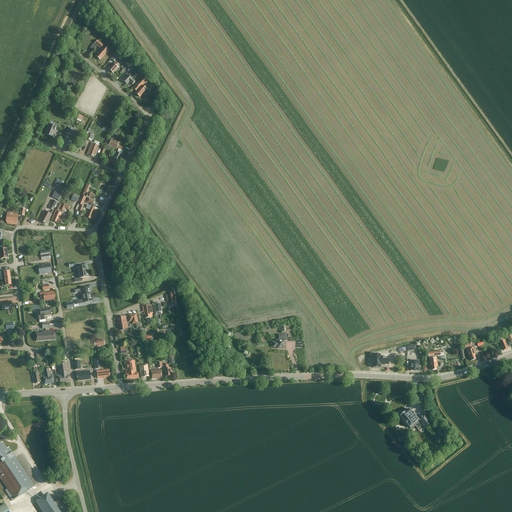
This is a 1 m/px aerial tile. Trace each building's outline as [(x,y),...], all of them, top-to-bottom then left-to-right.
[(96,57),(100,61),(108,51),(103,46),(103,45),(98,40),(95,44),(102,51),(96,57)] [(117,67),(119,65),(116,63),(114,65),(109,70),(113,73),(118,68),(117,67)] [(136,74),(132,71),(123,81),(127,84),(129,82),(132,85),(135,82),(132,79),(136,74)] [(144,77),(137,85),(141,88),(143,86),(146,82),(147,81),(148,80),(147,80),(147,79),(144,77)] [(141,89),(136,94),(140,97),(144,92),(146,90),(143,87),(141,89)] [(46,133),(53,136),(57,127),(50,125),(46,133)] [(75,131),(69,128),(67,134),(73,136),(75,131)] [(112,139),(109,146),(117,149),(118,145),(119,142),(112,139)] [(95,157),(99,146),(92,144),(87,155),(94,157),(94,156),(95,157)] [(111,158),(109,162),(112,163),(111,165),(116,167),(117,165),(118,165),(123,155),(122,155),(120,154),(117,153),(116,152),(114,151),(112,155),(115,156),(114,159),(111,158)] [(57,200),(61,193),(56,190),(52,197),(57,200)] [(77,203),(80,196),(74,194),(71,200),(77,203)] [(83,205),(86,197),(82,195),(78,203),(83,205)] [(88,210),(87,212),(88,213),(88,214),(87,213),(86,216),(87,217),(87,218),(91,220),(91,219),(93,219),(97,209),(95,208),(96,206),(93,204),(95,201),(88,198),(86,202),(91,204),(90,206),(88,205),(86,209),(88,210)] [(61,203),(58,208),(57,212),(56,212),(52,221),(58,224),(63,215),(62,214),(63,212),(64,212),(65,209),(69,211),(71,207),(63,203),(63,205),(61,203)] [(48,223),(52,214),(45,211),(40,221),(45,224),(46,222),(48,223)] [(17,225),(18,215),(8,213),(6,222),(8,222),(8,224),(17,225)] [(1,260),(8,259),(7,249),(0,250),(1,260)] [(41,275),(51,273),(50,264),(38,266),(39,274),(41,273),(41,275)] [(75,283),(83,282),(82,279),(89,278),(88,272),(78,274),(79,279),(75,280),(75,283)] [(6,283),(2,284),(3,287),(6,287),(6,286),(12,285),(11,278),(5,279),(6,283)] [(81,290),(75,291),(75,294),(81,293),(82,296),(92,295),(91,288),(80,289),(81,290)] [(168,296),(166,296),(167,302),(170,301),(171,307),(178,306),(175,290),(167,292),(168,296)] [(47,301),(56,300),(54,292),(43,293),(44,300),(46,300),(47,301)] [(79,300),(76,301),(77,304),(80,304),(83,303),(93,301),(92,295),(82,296),(82,300),(79,300)] [(2,311),(12,310),(11,302),(1,303),(2,311)] [(162,312),(161,304),(155,304),(155,305),(153,305),(155,317),(159,316),(159,315),(162,315),(162,312)] [(152,314),(153,314),(151,305),(142,307),(143,313),(145,312),(146,318),(152,317),(152,314)] [(51,316),(50,309),(40,311),(40,315),(38,315),(39,321),(45,320),(45,317),(51,316)] [(136,314),(128,315),(129,322),(132,321),(133,324),(136,323),(137,323),(138,323),(137,322),(137,321),(136,314)] [(124,329),(128,329),(126,316),(116,318),(118,329),(119,329),(119,331),(125,331),(124,329)] [(42,333),(36,334),(36,342),(56,340),(55,332),(49,333),(49,332),(48,332),(47,329),(49,329),(48,324),(42,324),(42,329),(45,329),(45,332),(42,332),(42,333)] [(279,341),(277,341),(277,342),(273,342),(273,347),(277,347),(277,349),(285,348),(285,341),(289,341),(289,334),(279,335),(279,341)] [(502,341),(498,343),(500,347),(501,347),(503,351),(508,349),(504,341),(502,341)] [(471,360),(475,359),(474,355),(475,355),(473,347),(472,348),(471,347),(466,349),(468,356),(469,356),(471,360)] [(373,355),(373,368),(381,368),(381,365),(389,365),(389,357),(381,357),(381,355),(373,355)] [(436,366),(437,366),(436,358),(435,358),(431,358),(429,359),(430,365),(431,365),(432,370),(437,369),(436,366)] [(419,372),(419,361),(411,360),(410,371),(419,372)] [(127,380),(138,379),(137,373),(136,373),(134,361),(124,362),(127,380)] [(59,384),(70,382),(67,362),(58,364),(58,368),(59,376),(58,376),(59,384)] [(141,378),(149,377),(147,365),(147,362),(143,363),(144,366),(139,367),(141,378)] [(165,377),(172,376),(171,368),(169,369),(169,365),(164,366),(165,377)] [(44,385),(54,384),(52,372),(49,372),(48,369),(42,370),(44,385)] [(98,379),(110,377),(109,369),(97,371),(98,379)] [(152,380),(162,379),(161,370),(151,371),(152,380)] [(77,381),(91,380),(90,371),(77,372),(77,381)] [(405,413),(401,416),(410,428),(414,425),(415,426),(418,429),(422,425),(425,428),(426,427),(430,424),(431,423),(425,415),(419,420),(410,409),(405,413)] [(0,477),(8,489),(15,499),(34,486),(9,447),(7,449),(3,442),(1,443),(0,441),(0,477)] [(60,511),(48,493),(34,502),(40,511),(60,511)]
